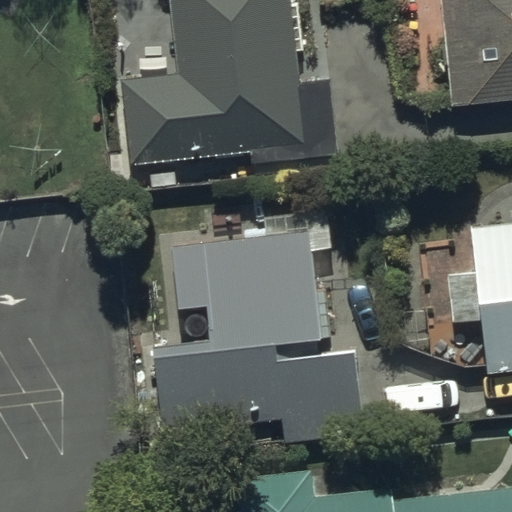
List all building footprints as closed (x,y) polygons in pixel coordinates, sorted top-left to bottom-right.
[(120,91),(128,175),(249,164),(250,179),(342,170),(335,91),(299,95),(289,0),(164,0),(166,11),(157,12),(160,47),(174,46),(177,86),(120,91)] [(511,0),(439,0),(446,114),(511,110),(511,0)] [(480,330),(486,385),(511,381),(511,232),(471,237),(475,282),(447,285),(452,333),(480,330)] [(308,233),(172,246),(178,312),(205,310),(208,348),(153,353),(161,431),(277,420),(278,439),(363,430),(356,359),(320,362),(308,233)] [(309,479),(234,488),(236,511),(511,511),(511,499),(399,511),(392,511),(391,500),(313,509),(309,479)]
